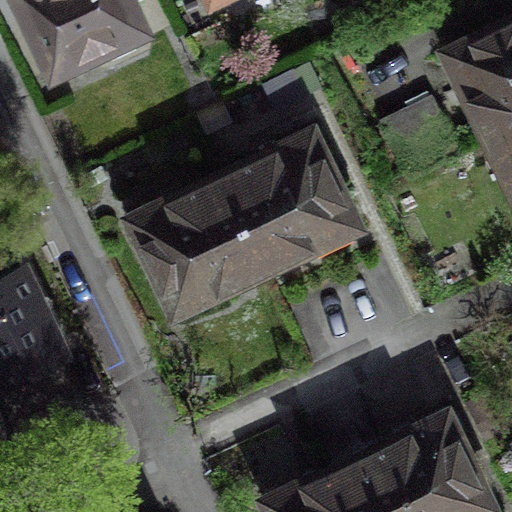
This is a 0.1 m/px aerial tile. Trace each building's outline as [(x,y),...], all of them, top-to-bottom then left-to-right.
[(146,38),(129,0),(14,0),(52,81),(146,38)] [(247,0),(205,0),(212,15),(247,0)] [(511,22),(447,52),(511,191),(511,22)] [(456,162),(434,104),(384,123),(407,181),(456,162)] [(357,224),(314,134),(133,220),(155,264),(177,310),(327,239),(357,224)] [(10,266),(0,269),(0,333),(33,320),(10,266)] [(292,491),(270,501),(275,511),(475,511),(488,506),(443,415),(381,445),(292,491)]
